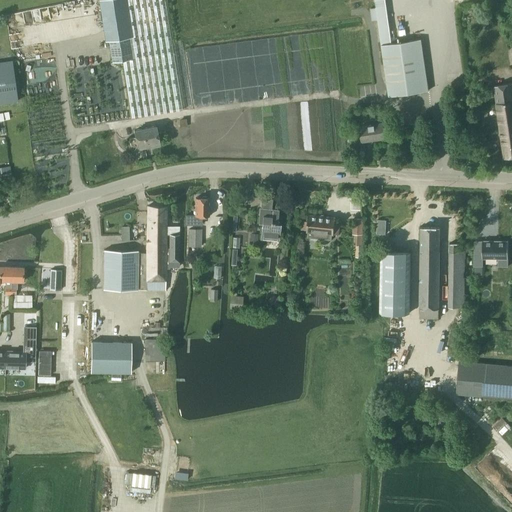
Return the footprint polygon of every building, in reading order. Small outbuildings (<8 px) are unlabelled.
[(125,0),(98,0),(105,41),(108,41),(112,62),(122,61),(135,59),(125,0)] [(164,0),(125,0),(135,59),(122,61),(131,118),(182,110),(164,0)] [(374,0),(376,7),(370,8),(372,19),(388,17),(385,0),(374,0)] [(388,17),(372,19),(372,20),(377,19),(388,96),(428,90),(421,38),(391,43),(388,17)] [(12,60),(0,62),(0,103),(17,101),(12,60)] [(511,82),(494,85),(496,104),(511,101),(511,82)] [(511,101),(496,104),(504,158),(511,156),(511,101)] [(179,119),(179,127),(187,127),(186,119),(179,119)] [(362,141),(368,141),(384,138),(382,123),(360,126),(362,141)] [(134,131),(137,147),(150,144),(151,147),(159,145),(155,126),(134,131)] [(185,215),(185,224),(201,224),(201,215),(209,215),(209,197),(207,197),(206,196),(203,196),(201,197),(195,197),(195,215),(185,215)] [(260,208),(258,222),(262,223),(260,239),(279,241),(281,224),(277,223),(279,210),(271,209),(272,199),(261,197),(260,208)] [(179,261),(179,226),(166,226),(166,205),(147,205),(147,252),(138,252),(138,250),(103,249),(103,288),(165,289),(166,276),(166,234),(169,234),(169,261),(179,261)] [(303,220),(302,229),(307,229),(307,231),(308,232),(308,236),(331,239),(331,234),(333,234),(338,234),(339,224),(334,224),(335,217),(308,214),(308,221),(303,220)] [(362,218),(353,218),(353,219),(353,234),(355,234),(355,235),(355,244),(362,244),(362,218)] [(385,220),(377,220),(376,233),(384,234),(385,220)] [(419,317),(438,317),(440,226),(420,226),(419,317)] [(188,229),(188,247),(201,247),(201,229),(188,229)] [(250,233),(249,243),(257,243),(258,233),(250,233)] [(482,250),(474,250),(474,266),(475,266),(475,274),(483,274),(483,266),(483,258),(498,258),(508,258),(508,241),(482,240),(482,250)] [(448,307),(463,308),(464,251),(459,251),(459,243),(449,243),(448,307)] [(380,312),(410,312),(411,251),(381,251),(380,312)] [(494,259),(494,277),(505,276),(505,279),(506,279),(507,294),(511,294),(511,273),(509,273),(508,260),(506,260),(506,259),(494,259)] [(5,294),(11,294),(11,266),(0,266),(0,280),(5,281),(5,294)] [(23,266),(11,266),(11,294),(12,294),(16,294),(16,288),(17,288),(17,281),(23,281),(23,266)] [(60,270),(50,270),(50,289),(60,289),(60,270)] [(211,288),(210,301),(218,301),(218,288),(211,288)] [(231,295),(230,309),(242,310),(244,296),(231,295)] [(9,313),(3,313),(3,322),(0,322),(0,331),(9,331),(9,313)] [(24,327),(23,335),(35,335),(36,327),(24,327)] [(23,335),(23,343),(35,343),(35,335),(23,335)] [(131,342),(91,341),(90,371),(131,372),(131,342)] [(5,351),(5,367),(25,368),(25,361),(35,361),(35,343),(23,343),(23,351),(5,351)] [(39,350),(38,374),(50,374),(51,351),(39,350)] [(457,393),(511,397),(511,364),(460,361),(457,393)] [(129,490),(150,493),(150,487),(154,487),(155,475),(128,472),(127,484),(130,484),(129,490)]
